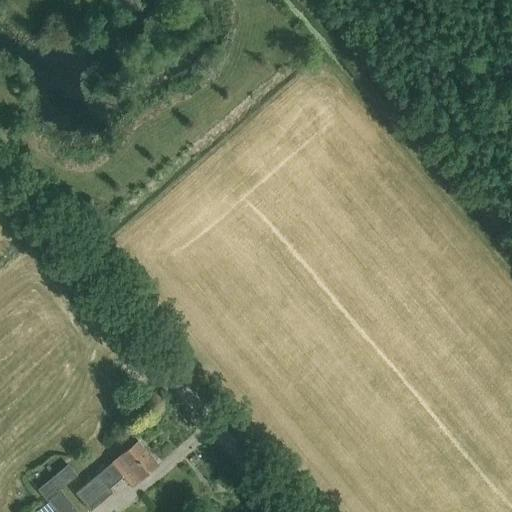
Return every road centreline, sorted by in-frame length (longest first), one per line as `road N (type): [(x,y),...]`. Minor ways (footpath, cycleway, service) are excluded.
road 1 (unclassified): [(284,511),(0,176)]
road 2 (track): [(511,244),(307,0)]
